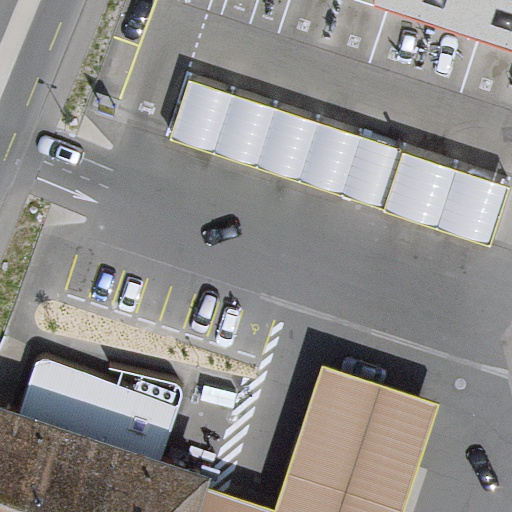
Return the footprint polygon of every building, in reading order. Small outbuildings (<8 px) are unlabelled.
[(511,0),(390,0),(511,40),(511,0)] [(187,75),(169,129),(489,232),(507,178),(187,75)] [(160,284),(137,324),(181,349),(204,310),(160,284)] [(200,364),(250,374),(261,315),(212,305),(200,364)] [(173,396),(30,348),(14,396),(157,444),(173,396)] [(274,500),(202,476),(189,511),(393,511),(433,394),(321,357),(274,500)] [(189,511),(202,476),(207,460),(157,444),(14,396),(0,391),(0,511),(189,511)]
